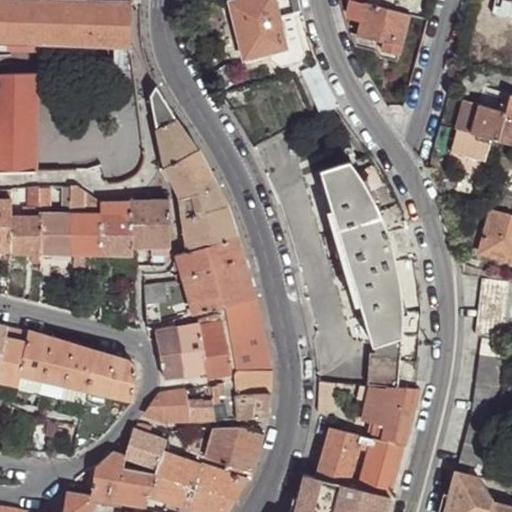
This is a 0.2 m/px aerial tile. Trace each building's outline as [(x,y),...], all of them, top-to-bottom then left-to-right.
[(130,45),(131,0),(122,0),(0,0),(0,41),(126,45),(130,45)] [(271,51),(286,47),(279,17),(274,0),(239,0),(232,2),(245,57),(271,51)] [(411,13),(361,0),(351,0),(349,10),(349,13),(351,15),(362,19),(358,34),(385,41),(383,49),(400,53),(411,13)] [(511,0),(498,0),(496,12),(511,16),(511,0)] [(286,47),(271,51),(273,60),(283,66),(300,62),(306,53),(297,13),(279,17),(286,47)] [(126,56),(126,45),(0,41),(0,53),(13,54),(126,56)] [(13,54),(0,53),(0,73),(12,73),(13,54)] [(330,88),(319,64),(299,74),(322,114),(341,106),(330,88)] [(0,171),(36,171),(36,74),(12,73),(0,73),(0,171)] [(151,95),(158,133),(177,118),(157,86),(151,95)] [(480,104),(472,133),(492,139),(511,143),(511,93),(509,93),(504,110),(480,104)] [(458,129),(472,133),(480,104),(466,100),(458,129)] [(163,163),(165,166),(198,149),(177,118),(158,133),(163,163)] [(472,133),(458,129),(452,152),(486,161),(492,139),(472,133)] [(198,149),(165,166),(181,197),(188,250),(237,235),(228,205),(198,149)] [(374,344),(402,335),(403,323),(402,311),(401,295),(397,270),(394,258),(387,234),(377,209),(372,199),(362,180),(351,162),(322,170),(374,344)] [(49,186),(39,187),(39,199),(39,213),(50,214),(49,186)] [(70,186),(64,186),(62,202),(71,203),(70,186)] [(76,186),(70,186),(71,203),(71,214),(81,214),(80,188),(76,186)] [(39,187),(28,188),(28,207),(22,207),(22,217),(28,216),(39,216),(39,213),(39,199),(39,187)] [(98,203),(91,197),(91,214),(100,214),(98,203)] [(11,200),(0,200),(0,250),(10,250),(11,217),(11,200)] [(149,201),(130,202),(130,209),(131,215),(132,248),(151,247),(149,201)] [(169,201),(149,201),(151,247),(171,246),(169,201)] [(114,202),(98,203),(100,214),(114,215),(114,202)] [(130,202),(114,202),(114,215),(124,215),(131,215),(130,209),(130,202)] [(511,214),(492,209),(480,252),(511,260),(511,214)] [(50,214),(39,213),(39,216),(40,254),(46,254),(73,254),(71,214),(50,214)] [(81,214),(71,214),(73,254),(102,255),(100,214),(91,214),(81,214)] [(114,215),(100,214),(102,255),(133,255),(132,248),(131,215),(124,215),(114,215)] [(22,217),(11,217),(10,250),(10,253),(33,254),(40,254),(39,216),(28,216),(22,217)] [(255,295),(237,235),(188,250),(177,254),(192,306),(194,313),(255,295)] [(476,334),(503,338),(505,324),(511,282),(483,278),(481,291),(476,334)] [(145,285),(146,302),(175,299),(181,288),(180,280),(145,285)] [(256,299),(227,307),(237,370),(271,370),(256,299)] [(179,317),(194,313),(192,306),(177,310),(179,317)] [(219,313),(197,319),(197,325),(199,324),(220,320),(219,313)] [(184,374),(176,328),(174,318),(154,324),(157,340),(165,377),(184,374)] [(220,320),(199,324),(207,370),(206,370),(207,375),(232,371),(223,320),(220,320)] [(154,324),(148,326),(151,342),(157,340),(154,324)] [(181,328),(176,328),(184,374),(206,370),(207,370),(199,324),(197,325),(181,328)] [(0,361),(0,380),(18,384),(20,375),(26,343),(29,331),(24,330),(16,328),(8,327),(5,338),(0,361)] [(20,375),(42,380),(52,338),(29,331),(26,343),(20,375)] [(367,350),(364,384),(371,384),(398,386),(400,359),(402,335),(374,344),(376,351),(367,350)] [(42,380),(64,385),(75,345),(52,338),(42,380)] [(511,340),(484,338),(476,402),(500,408),(504,408),(511,340)] [(64,385),(86,390),(96,351),(75,345),(64,385)] [(96,351),(86,390),(92,392),(108,395),(118,357),(96,351)] [(129,361),(118,357),(108,395),(116,397),(127,399),(135,401),(137,369),(129,361)] [(271,370),(237,370),(235,372),(234,375),(236,394),(270,393),(271,370)] [(17,388),(39,394),(42,380),(20,375),(18,384),(17,388)] [(39,394),(61,399),(64,385),(42,380),(39,394)] [(223,383),(210,384),(212,394),(224,392),(223,383)] [(389,424),(386,440),(404,444),(418,388),(398,386),(371,384),(363,418),(389,424)] [(61,399),(83,403),(86,390),(64,385),(61,399)] [(189,403),(187,388),(161,392),(160,392),(146,412),(169,420),(192,420),(189,403)] [(116,397),(108,395),(92,392),(86,417),(85,422),(108,427),(110,420),(116,397)] [(270,393),(236,394),(238,419),(268,416),(270,393)] [(127,399),(116,397),(110,420),(127,399)] [(475,411),(458,471),(480,478),(482,478),(500,408),(476,402),(475,411)] [(213,403),(189,403),(192,420),(217,419),(213,403)] [(227,419),(233,419),(232,403),(225,403),(227,419)] [(138,421),(133,429),(148,434),(151,425),(138,421)] [(108,427),(85,422),(84,428),(107,433),(108,427)] [(243,425),(215,427),(206,455),(226,461),(254,470),(264,433),(243,425)] [(330,427),(316,476),(389,495),(390,495),(404,444),(386,440),(330,427)] [(148,463),(158,466),(163,451),(167,440),(148,434),(133,429),(125,456),(128,457),(148,463)] [(188,449),(201,453),(203,447),(190,442),(188,449)] [(152,494),(188,505),(200,462),(163,451),(158,466),(156,473),(150,493),(152,494)] [(96,466),(91,495),(94,495),(93,497),(98,498),(135,504),(147,506),(152,494),(150,493),(156,473),(146,470),(125,466),(128,457),(125,456),(112,452),(96,466)] [(249,478),(254,470),(226,461),(223,470),(249,478)] [(210,511),(228,511),(249,478),(223,470),(200,462),(188,505),(210,511)] [(146,470),(156,473),(158,466),(148,463),(146,470)] [(480,478),(458,471),(447,511),(491,511),(494,503),(491,503),(493,498),(480,478)] [(306,474),(295,511),(384,511),(389,495),(316,476),(306,474)] [(62,511),(45,511),(40,511),(39,511),(90,511),(92,504),(93,497),(94,495),(91,495),(66,491),(62,511)] [(0,511),(24,511),(25,508),(0,503),(0,511)] [(511,511),(511,508),(494,503),(491,511),(511,511)]
